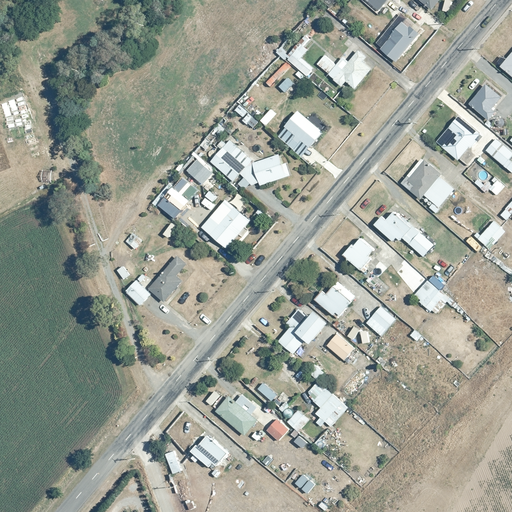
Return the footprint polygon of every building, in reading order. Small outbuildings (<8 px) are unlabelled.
[(368,0),(380,11),(389,0),(368,0)] [(423,0),(434,9),(441,0),(423,0)] [(425,31),(404,12),(393,25),(377,43),(399,62),(425,31)] [(288,58),(301,69),(298,73),(304,79),(308,74),(309,75),(315,67),(303,57),(310,49),(307,47),(312,41),(306,37),(299,45),(288,58)] [(289,50),(282,45),(275,55),(282,60),(289,50)] [(319,63),(331,73),(330,74),(344,86),(348,81),(349,80),(357,88),(374,69),(364,60),(368,56),(361,50),(352,61),(346,56),(339,65),(327,55),(319,63)] [(477,90),(479,92),(470,103),(491,120),(498,111),(494,108),(501,100),(505,95),(486,79),(477,90)] [(255,117),(242,104),(237,108),(245,115),(243,117),(249,123),(255,117)] [(326,131),(301,110),(287,125),(298,135),(296,138),(301,143),(304,140),(312,147),(326,131)] [(460,159),(472,146),(473,147),(479,140),(478,139),(483,134),(461,115),(452,126),(457,131),(445,146),(460,159)] [(220,133),(222,134),(227,128),(221,122),(213,132),(218,136),(220,133)] [(511,157),(511,149),(498,137),(488,149),(511,170),(511,159),(511,157)] [(214,143),(208,138),(201,145),(207,150),(214,143)] [(286,164),(282,153),(259,161),(255,162),(254,158),(232,139),(228,143),(225,140),(219,145),(223,149),(213,160),(236,181),(243,173),(246,176),(240,184),(246,190),(252,184),(254,185),(262,182),(263,185),(286,177),(293,174),(289,163),(286,164)] [(409,175),(411,177),(405,183),(423,198),(426,194),(427,194),(442,207),(457,188),(442,176),(444,174),(439,169),(424,157),(409,175)] [(216,173),(199,158),(189,169),(205,184),(216,173)] [(480,179),(476,183),(488,194),(495,185),(489,180),(485,184),(480,179)] [(507,186),(501,181),(500,179),(495,184),(498,187),(495,190),(499,194),(507,186)] [(177,186),(172,182),(155,203),(160,207),(177,186)] [(253,219),(228,198),(205,227),(230,247),(253,219)] [(509,220),(511,216),(511,201),(502,214),(509,220)] [(405,216),(404,218),(396,211),(390,218),(386,214),(377,224),(396,240),(400,236),(403,239),(405,237),(426,255),(436,243),(405,216)] [(506,229),(496,220),(483,235),(479,232),(477,235),(487,244),(495,236),(498,239),(506,229)] [(145,240),(135,232),(128,240),(138,249),(145,240)] [(363,236),(356,244),(354,243),(346,252),(352,258),(363,269),(374,258),(371,255),(376,249),(363,236)] [(123,248),(121,256),(132,258),(134,251),(123,248)] [(190,263),(180,255),(165,272),(152,288),(167,301),(185,280),(179,275),(190,263)] [(132,279),(127,260),(119,263),(124,281),(132,279)] [(153,293),(139,279),(128,290),(143,305),(153,293)] [(359,296),(341,279),(329,293),(325,290),(317,299),(336,315),(339,312),(342,315),(359,296)] [(416,295),(433,311),(435,309),(438,312),(451,298),(430,279),(416,295)] [(398,318),(383,305),(368,322),(383,335),(398,318)] [(312,317),(301,308),(290,322),(294,325),(281,340),(296,353),(309,338),(314,343),(332,321),(318,310),(312,317)] [(356,348),(337,332),(328,343),(347,359),(356,348)] [(326,371),(315,363),(310,371),(321,379),(326,371)] [(349,407),(320,381),(309,393),(323,407),(318,412),(323,416),(320,420),(317,423),(321,427),(327,420),(333,425),(349,407)] [(257,409),(259,411),(262,407),(244,393),(238,401),(231,395),(219,411),(248,434),(261,419),(259,417),(253,413),(257,409)] [(308,415),(300,408),(290,421),(298,428),(308,415)] [(281,440),(285,435),(289,439),(296,432),(290,427),(280,418),(269,429),(281,440)] [(211,433),(200,444),(199,443),(194,449),(197,453),(215,469),(218,465),(231,452),(211,433)]
